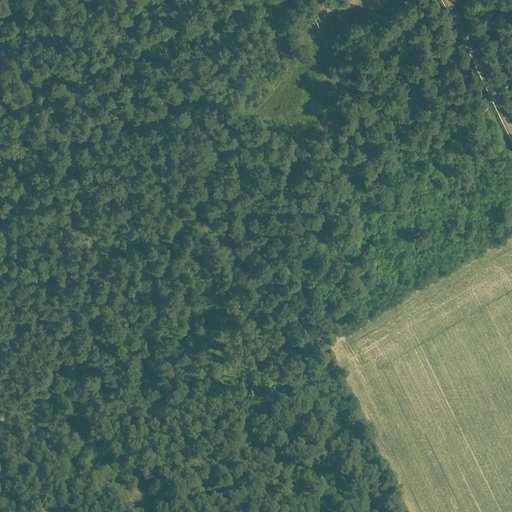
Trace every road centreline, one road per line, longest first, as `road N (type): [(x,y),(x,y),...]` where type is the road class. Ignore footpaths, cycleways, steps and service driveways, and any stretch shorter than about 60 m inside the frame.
road 1 (track): [(0,119),(92,310),(79,374),(0,412)]
road 2 (track): [(59,238),(144,211),(177,189),(211,154),(244,61),(295,0)]
